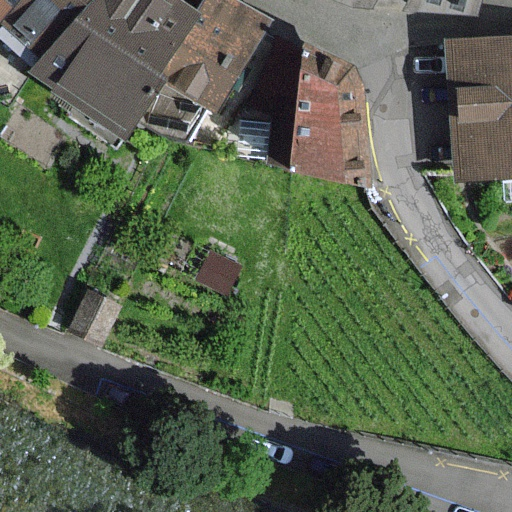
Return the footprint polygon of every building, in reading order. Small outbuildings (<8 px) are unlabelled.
[(0,0),(0,23),(19,0),(0,0)] [(19,0),(0,23),(0,53),(3,56),(30,76),(88,0),(19,0)] [(191,8),(179,0),(88,0),(30,76),(126,143),(144,112),(201,15),(191,8)] [(208,0),(201,15),(144,112),(188,138),(205,106),(219,114),(269,21),(254,13),(229,0),(208,0)] [(480,0),(350,0),(350,1),(370,6),(373,0),(412,0),(411,5),(476,13),(480,0)] [(367,109),(367,86),(356,74),(275,36),(250,105),(274,113),(269,167),(368,188),(367,132),(367,109)] [(511,39),(451,43),(458,173),(511,170),(511,39)] [(121,304),(92,289),(71,331),(100,346),(121,304)]
